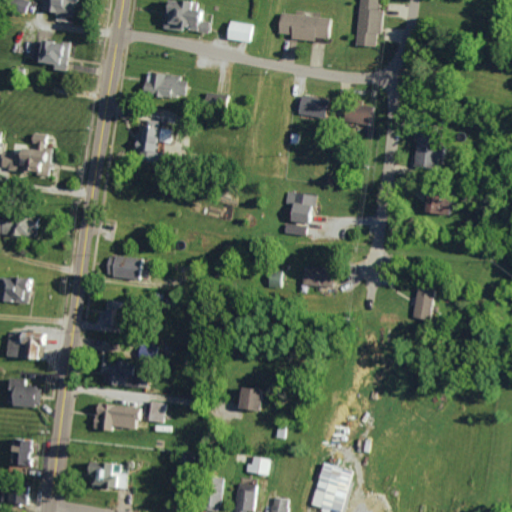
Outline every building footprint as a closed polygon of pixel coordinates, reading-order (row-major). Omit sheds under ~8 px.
[(7,0),(24,0),(27,1),(21,13),(4,6),(7,0)] [(37,0),(72,0),(70,17),(34,9),(37,0)] [(159,0),(197,0),(207,1),(204,40),(155,33),(159,0)] [(361,0),(360,44),(380,45),(381,33),(384,33),(385,0),(381,0),(361,0)] [(276,10),(324,16),(322,39),(273,33),(276,10)] [(259,24),(233,19),(230,37),(255,41),(259,24)] [(222,21),(246,24),(244,43),(218,41),(222,21)] [(32,36),(68,41),(64,73),(27,66),(32,36)] [(277,40),(289,42),(287,63),(273,59),(277,40)] [(306,44),(318,45),(316,69),(303,66),(306,44)] [(140,69),(176,74),(174,104),(137,98),(140,69)] [(229,94),(209,92),(208,102),(228,104),(229,94)] [(335,98),(306,94),(303,114),(333,117),(335,98)] [(378,123),(380,107),(351,104),(350,121),(378,123)] [(134,126),(171,131),(165,162),(128,156),(134,126)] [(27,131),(41,133),(41,144),(48,145),(46,174),(1,171),(4,156),(0,156),(0,151),(1,146),(13,147),(16,130),(27,131)] [(419,167),(442,167),(443,157),(450,158),(451,134),(420,133),(419,167)] [(454,212),(455,191),(434,190),(433,212),(454,212)] [(319,221),(320,194),(298,193),(297,220),(319,221)] [(0,214),(35,217),(31,239),(0,234),(0,214)] [(107,252),(106,271),(142,277),(143,255),(107,252)] [(339,285),(340,266),(308,265),(307,284),(339,285)] [(0,286),(7,286),(9,275),(30,277),(27,304),(0,301),(0,286)] [(419,316),(437,318),(441,288),(422,286),(419,316)] [(136,325),(136,321),(142,321),(143,302),(111,300),(110,324),(136,325)] [(101,302),(120,303),(117,328),(96,325),(101,302)] [(6,328),(48,332),(47,361),(6,358),(6,328)] [(110,358),(145,364),(139,388),(104,384),(110,358)] [(9,378),(44,381),(39,409),(7,404),(9,378)] [(235,384),(261,390),(258,411),(230,410),(235,384)] [(270,409),(272,388),(250,386),(249,407),(270,409)] [(96,396),(94,407),(91,426),(139,431),(141,403),(96,396)] [(169,422),(171,402),(157,400),(154,420),(169,422)] [(13,438),(33,441),(30,466),(12,463),(13,438)] [(250,454),(264,456),(263,472),(243,470),(245,461),(249,462),(250,454)] [(99,460),(110,461),(110,470),(125,472),(122,487),(110,486),(111,475),(100,479),(92,477),(93,467),(99,460)] [(337,511),(347,465),(326,461),(318,504),(326,506),(325,511),(326,511),(337,511)] [(200,473),(221,477),(217,505),(198,503),(200,473)] [(233,486),(255,488),(253,510),(233,509),(233,486)] [(269,511),(272,496),(289,498),(288,511),(269,511)]
